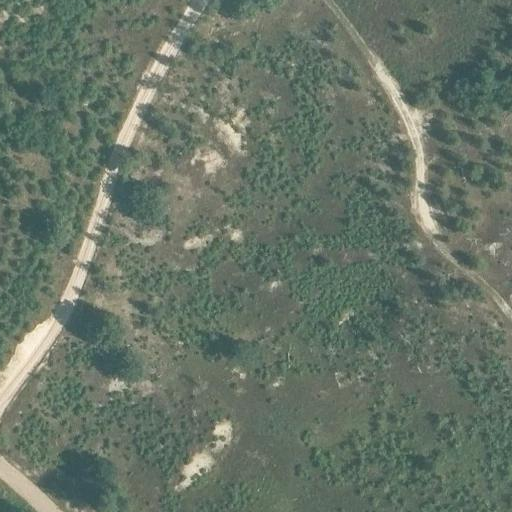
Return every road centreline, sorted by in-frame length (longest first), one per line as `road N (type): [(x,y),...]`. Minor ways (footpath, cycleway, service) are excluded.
road 1 (track): [(0,402),(65,309),(140,104),(202,0)]
road 2 (track): [(324,0),(393,91),(414,136),(428,227),(511,320)]
